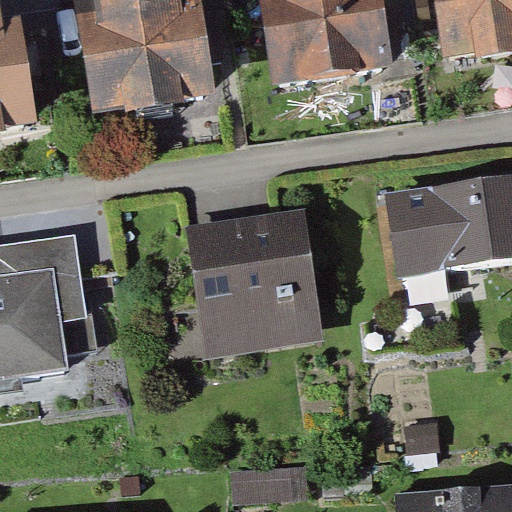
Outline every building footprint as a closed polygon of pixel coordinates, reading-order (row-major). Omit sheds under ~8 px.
[(189,0),(119,0),(57,11),(79,135),(209,112),(189,0)] [(362,0),(245,0),(261,116),(376,100),(362,0)] [(511,0),(415,0),(432,102),(511,88),(511,0)] [(11,17),(0,19),(0,151),(33,146),(11,17)] [(511,177),(386,195),(398,279),(511,262),(511,177)] [(207,360),(324,342),(305,211),(187,228),(207,360)] [(23,377),(69,371),(63,323),(88,320),(77,236),(0,245),(0,395),(25,392),(23,377)] [(405,428),(408,457),(441,454),(438,424),(405,428)] [(511,511),(511,498),(402,506),(402,511),(511,511)]
